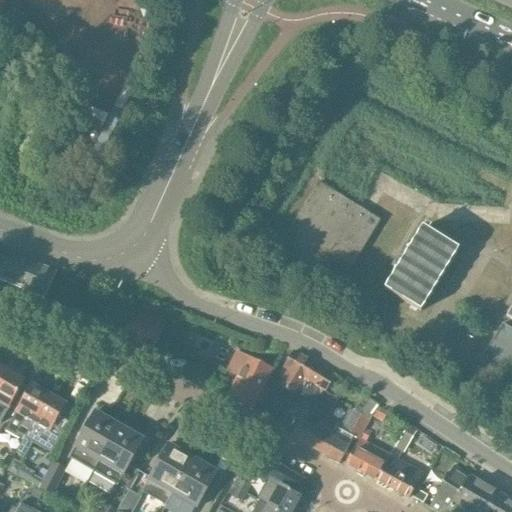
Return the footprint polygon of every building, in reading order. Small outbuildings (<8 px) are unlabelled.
[(318,183),(276,252),(338,290),(381,221),(318,183)] [(396,272),(384,292),(420,315),(458,253),(422,230),(409,251),(403,247),(390,268),(396,272)] [(57,272),(12,253),(0,277),(0,281),(44,301),(57,272)] [(132,319),(123,338),(155,352),(164,332),(168,323),(147,314),(135,308),(131,318),(132,319)] [(180,326),(174,339),(181,342),(187,330),(180,326)] [(511,333),(500,327),(482,359),(511,376),(511,333)] [(271,390),(263,386),(270,372),(234,354),(224,374),(235,379),(225,401),(250,413),(255,403),(262,406),(271,390)] [(279,397),(290,403),(295,393),(313,367),(292,355),(283,370),(287,372),(283,378),(284,378),(279,387),(283,389),(279,397)] [(327,416),(336,401),(323,393),(332,379),(313,367),(295,393),(290,403),(301,410),(306,403),(327,416)] [(6,373),(0,383),(0,424),(24,384),(6,373)] [(22,441),(48,397),(31,387),(5,431),(22,441)] [(48,397),(22,441),(23,441),(14,455),(24,461),(33,445),(51,455),(62,435),(61,435),(68,423),(60,418),(66,408),(48,397)] [(378,408),(374,416),(380,419),(384,411),(378,408)] [(354,411),(349,419),(364,429),(369,421),(354,411)] [(92,474),(118,428),(94,414),(68,460),(92,474)] [(353,438),(342,432),(321,420),(316,428),(300,419),(290,437),(338,464),(353,438)] [(349,419),(342,432),(353,438),(358,441),(364,431),(363,431),(364,429),(349,419)] [(389,458),(376,481),(407,498),(408,496),(420,476),(396,462),(402,453),(404,454),(406,451),(416,434),(417,432),(407,427),(396,445),(389,458)] [(143,442),(118,428),(92,474),(116,488),(143,442)] [(367,433),(364,431),(358,441),(345,464),(376,481),(389,458),(387,458),(361,443),(367,433)] [(147,483),(141,493),(166,507),(171,497),(192,461),(167,447),(147,483)] [(251,451),(244,464),(255,470),(262,457),(251,451)] [(216,475),(192,461),(171,497),(196,511),(216,475)] [(268,481),(256,502),(258,503),(273,511),(291,511),(300,499),(286,491),(294,476),(271,463),(262,477),(268,481)] [(63,471),(53,466),(39,491),(49,497),(63,471)] [(440,487),(457,498),(469,478),(451,468),(440,487)] [(487,511),(498,495),(469,478),(457,498),(480,511),(487,511)] [(234,490),(245,497),(252,486),(240,479),(234,490)] [(440,487),(432,501),(428,508),(434,511),(448,511),(457,498),(440,487)] [(242,503),(245,497),(234,490),(230,496),(242,503)] [(418,491),(414,498),(423,503),(427,496),(418,491)] [(511,511),(511,503),(498,495),(487,511),(511,511)] [(448,511),(480,511),(457,498),(448,511)] [(273,511),(258,503),(252,511),(273,511)]
